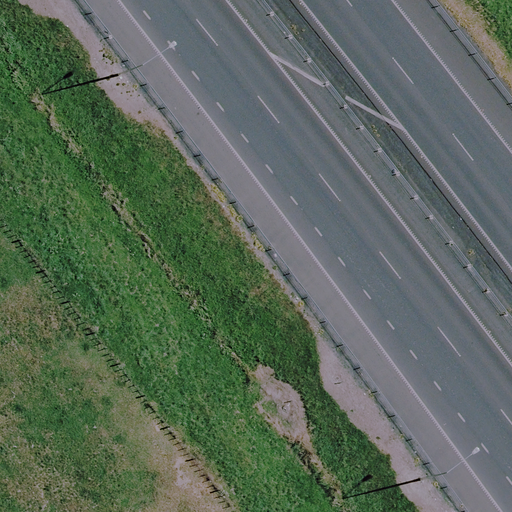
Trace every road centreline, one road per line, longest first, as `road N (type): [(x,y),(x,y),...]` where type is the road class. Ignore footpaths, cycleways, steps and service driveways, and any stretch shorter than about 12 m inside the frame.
road 1 (motorway): [(511,452),(159,0)]
road 2 (motorway): [(321,0),(511,247)]
